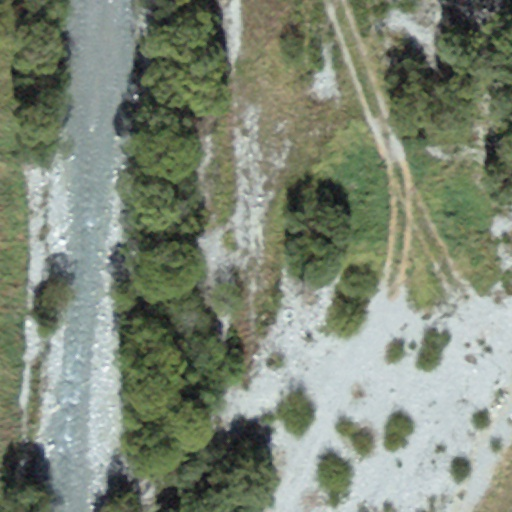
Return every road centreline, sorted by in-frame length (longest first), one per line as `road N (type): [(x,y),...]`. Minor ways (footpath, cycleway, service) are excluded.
road 1 (track): [(300,511),(440,236),(450,140),(401,0)]
road 2 (track): [(235,0),(228,119),(262,511)]
